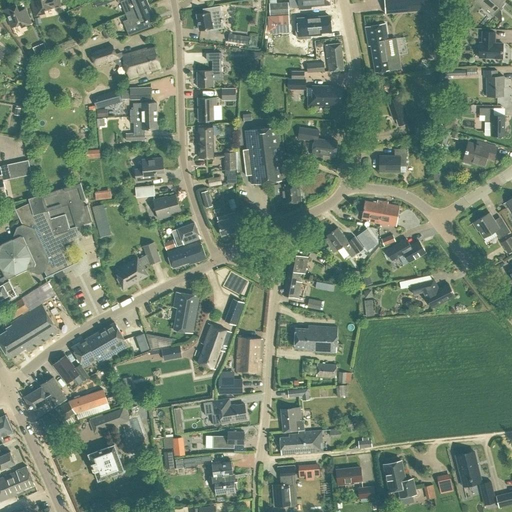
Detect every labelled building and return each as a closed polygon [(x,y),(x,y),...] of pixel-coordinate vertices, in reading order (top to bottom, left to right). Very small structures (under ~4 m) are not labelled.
[(31,0),(35,15),(46,13),(45,10),(54,7),(62,5),(60,0),(31,0)] [(120,2),(126,14),(148,5),(146,0),(117,0),(118,3),(120,2)] [(297,0),(298,9),(311,8),(310,6),(329,5),(328,0),(297,0)] [(408,10),(440,7),(438,0),(382,0),(384,13),(408,11),(408,10)] [(476,0),(493,13),(502,21),(501,10),(500,9),(502,6),(502,7),(505,3),(503,1),(503,0),(476,0)] [(289,14),(288,2),(269,4),(270,15),(289,14)] [(32,23),(25,8),(19,11),(16,4),(4,9),(12,27),(20,24),(21,27),(32,23)] [(123,21),(129,35),(149,27),(147,20),(154,18),(148,5),(126,14),(128,19),(123,21)] [(203,13),(196,14),(199,30),(205,29),(206,31),(212,30),(212,28),(222,27),(221,22),(222,22),(222,18),(221,19),(220,15),(221,15),(219,6),(202,9),(203,13)] [(290,31),(289,15),(268,16),(269,33),(290,31)] [(330,16),(297,19),(299,36),(299,37),(310,36),(310,34),(311,34),(321,34),(321,32),(331,31),(330,16)] [(385,23),(365,27),(368,46),(371,45),(375,72),(401,68),(399,55),(396,38),(388,39),(385,23)] [(482,31),(482,42),(480,42),(479,57),(502,58),(503,43),(495,43),(495,32),(482,31)] [(229,34),(227,41),(247,44),(249,36),(229,34)] [(327,58),(329,71),(344,69),(341,43),(325,44),(327,58)] [(125,64),(129,78),(151,72),(150,70),(160,67),(155,48),(147,50),(147,48),(122,55),(121,52),(115,54),(113,45),(91,52),(94,64),(114,58),(115,63),(120,65),(125,64)] [(212,70),(197,70),(197,86),(213,86),(213,80),(222,79),(221,52),(207,53),(207,60),(212,60),(212,70)] [(323,62),(306,64),(307,72),(324,71),(323,62)] [(497,76),(497,70),(484,70),(484,77),(486,77),(487,96),(502,96),(502,83),(504,83),(503,76),(497,76)] [(292,71),(292,79),(304,79),(304,71),(292,71)] [(305,79),(304,79),(292,79),(288,79),(288,89),(305,89),(305,79)] [(341,103),(341,87),(331,87),(325,87),(325,86),(313,86),(312,97),(308,97),(308,105),(333,105),(333,103),(341,103)] [(151,88),(130,88),(130,99),(151,98),(151,88)] [(222,89),(222,100),(235,100),(235,88),(222,89)] [(106,95),(99,97),(98,95),(93,97),(96,108),(122,101),(119,90),(106,93),(106,95)] [(407,114),(401,96),(387,101),(393,119),(396,118),(399,126),(407,123),(404,115),(407,114)] [(216,98),(198,98),(198,121),(213,120),(213,106),(216,105),(216,98)] [(131,109),(131,116),(142,115),(157,115),(156,102),(141,103),(133,103),(134,109),(131,109)] [(242,107),(244,121),(252,120),(250,106),(242,107)] [(97,108),(97,117),(108,116),(107,107),(97,108)] [(486,135),(491,135),(497,135),(497,136),(498,138),(501,138),(502,136),(502,135),(504,135),(504,115),(494,115),(494,108),(480,108),(479,115),(485,115),(485,122),(485,133),(486,135)] [(126,134),(126,140),(145,139),(145,133),(144,133),(144,128),(157,128),(157,115),(142,115),(131,116),(131,123),(133,123),(134,134),(126,134)] [(100,128),(109,127),(108,118),(100,119),(100,128)] [(418,121),(407,125),(410,131),(421,127),(418,121)] [(252,184),(279,181),(280,181),(285,180),(285,179),(278,126),(245,130),(247,149),(243,150),(246,175),(251,175),(252,184)] [(199,157),(213,157),(213,127),(199,127),(199,157)] [(319,130),(299,127),(298,138),(313,141),(311,155),(322,157),(323,155),(335,156),(337,141),(318,139),(319,130)] [(493,159),(497,147),(483,143),(482,146),(468,142),(463,161),(471,163),(472,161),(484,165),(487,157),(493,159)] [(394,148),(394,155),(379,155),(379,170),(399,171),(400,165),(406,165),(406,148),(393,147),(393,148),(394,148)] [(235,169),(235,152),(224,152),(225,170),(235,169)] [(134,168),(135,180),(157,178),(156,171),(164,171),(163,156),(141,158),(142,167),(134,168)] [(287,157),(286,165),(302,169),(304,160),(287,157)] [(21,161),(24,175),(31,174),(28,160),(21,161)] [(7,164),(10,178),(24,175),(21,161),(7,164)] [(2,174),(0,174),(0,197),(7,196),(3,180),(10,178),(7,164),(0,166),(2,174)] [(220,176),(208,178),(209,185),(221,183),(220,176)] [(285,180),(280,181),(279,181),(280,184),(274,185),(276,194),(283,193),(284,202),(285,202),(286,204),(291,203),(292,201),(301,200),(298,182),(287,183),(287,179),(285,179),(285,180)] [(79,236),(76,226),(92,221),(87,205),(84,205),(83,200),(85,199),(80,182),(40,194),(28,198),(30,202),(16,209),(15,206),(14,206),(21,223),(22,224),(17,227),(12,238),(2,243),(2,244),(0,244),(0,266),(1,269),(5,276),(0,278),(0,304),(10,299),(10,298),(6,291),(12,288),(9,281),(8,278),(26,269),(38,273),(44,271),(46,276),(44,277),(44,278),(78,262),(77,261),(72,264),(63,244),(79,236)] [(135,186),(136,196),(155,194),(154,184),(135,186)] [(207,190),(201,191),(206,207),(212,205),(207,190)] [(162,196),(153,199),(158,217),(173,213),(172,212),(180,209),(176,194),(162,197),(162,196)] [(228,199),(231,208),(237,206),(234,197),(228,199)] [(373,222),(380,224),(384,201),(377,200),(376,203),(365,201),(362,217),(369,219),(369,222),(373,222)] [(380,224),(396,226),(400,206),(388,204),(388,202),(384,201),(380,224)] [(218,222),(221,236),(239,231),(234,212),(217,217),(218,221),(218,222)] [(479,230),(484,238),(495,231),(499,238),(510,232),(502,219),(496,223),(489,212),(473,223),(478,231),(479,230)] [(194,223),(171,231),(177,246),(183,244),(200,238),(194,223)] [(351,257),(363,248),(354,236),(347,241),(337,227),(326,235),(327,237),(324,239),(330,247),(333,244),(337,250),(342,246),(351,257)] [(367,229),(357,236),(367,250),(377,243),(367,229)] [(395,241),(393,234),(381,239),(384,245),(395,241)] [(501,243),(507,253),(511,250),(511,240),(510,237),(501,243)] [(175,246),(173,239),(164,243),(166,249),(175,246)] [(384,250),(391,262),(405,254),(409,262),(425,252),(419,241),(407,248),(402,240),(384,250)] [(206,258),(200,241),(166,252),(172,267),(188,262),(188,264),(206,258)] [(144,245),(147,254),(138,259),(138,257),(116,270),(119,276),(116,278),(123,289),(148,275),(142,265),(149,262),(150,263),(159,260),(153,242),(144,245)] [(72,244),(68,246),(73,261),(77,259),(72,244)] [(367,256),(362,251),(358,255),(362,260),(367,256)] [(291,254),(288,270),(301,272),(305,273),(308,257),(291,254)] [(284,295),(298,298),(301,282),(299,281),(301,272),(288,270),(284,295)] [(424,293),(431,307),(455,296),(449,283),(439,288),(434,279),(411,284),(413,291),(422,289),(424,293)] [(174,330),(192,333),(199,296),(176,291),(174,307),(178,308),(173,330),(174,330)] [(265,305),(266,295),(259,294),(258,304),(265,305)] [(309,297),(307,306),(320,308),(322,300),(309,297)] [(7,308),(14,318),(28,309),(22,298),(7,308)] [(225,321),(235,325),(244,302),(233,298),(225,321)] [(364,300),(366,316),(373,315),(371,299),(364,300)] [(0,334),(0,342),(9,358),(26,348),(28,351),(59,331),(42,303),(11,323),(12,324),(6,328),(7,330),(0,334)] [(74,346),(72,347),(82,364),(94,358),(97,363),(128,345),(115,322),(83,340),(74,346)] [(198,362),(215,368),(222,350),(224,350),(231,331),(208,323),(201,343),(205,344),(198,362)] [(295,329),(294,347),(307,347),(306,350),(313,351),(313,352),(336,353),(337,327),(308,325),(308,329),(295,329)] [(143,333),(136,336),(141,351),(149,349),(143,333)] [(151,349),(159,347),(157,337),(148,339),(151,349)] [(237,370),(256,371),(257,359),(261,359),(262,338),(238,337),(237,349),(239,349),(237,370)] [(164,359),(182,356),(180,346),(162,349),(164,359)] [(75,368),(66,355),(53,365),(67,383),(78,375),(83,381),(89,376),(80,364),(75,368)] [(316,376),(336,377),(337,364),(317,363),(316,376)] [(337,381),(351,383),(352,372),(339,370),(337,381)] [(24,397),(36,417),(66,399),(53,377),(40,385),(41,386),(24,397)] [(123,378),(125,388),(133,387),(131,377),(123,378)] [(218,378),(218,393),(241,393),(241,378),(218,378)] [(72,399),(78,418),(109,408),(103,388),(100,389),(98,382),(79,388),(81,396),(72,399)] [(348,394),(347,384),(336,385),(337,395),(348,394)] [(288,396),(302,395),(302,399),(310,399),(308,387),(287,389),(288,396)] [(210,401),(203,402),(205,415),(212,414),(213,424),(221,423),(246,418),(243,403),(230,405),(228,398),(223,399),(210,401)] [(76,413),(69,401),(43,417),(49,428),(76,413)] [(132,412),(132,411),(130,411),(124,408),(123,408),(90,420),(94,432),(128,420),(131,413),(132,412)] [(284,432),(304,430),(303,420),(296,420),(295,408),(281,410),(284,432)] [(0,438),(2,438),(1,436),(13,431),(6,414),(0,416),(0,438)] [(280,437),(281,454),(323,451),(322,430),(314,430),(298,431),(298,433),(292,434),(292,436),(280,437)] [(228,431),(228,435),(213,435),(213,447),(228,447),(234,447),(234,444),(244,444),(244,431),(228,431)] [(173,437),(175,456),(183,455),(181,437),(173,437)] [(124,470),(114,444),(89,454),(98,480),(124,470)] [(0,468),(1,470),(16,463),(10,450),(1,454),(0,450),(0,468)] [(475,451),(456,456),(463,485),(482,481),(475,451)] [(182,458),(183,468),(195,467),(195,464),(202,464),(202,460),(211,459),(211,455),(182,458)] [(232,461),(212,463),(216,494),(236,492),(232,461)] [(406,480),(402,461),(384,465),(390,491),(399,489),(401,497),(416,494),(413,479),(406,480)] [(294,485),(293,485),(292,475),(295,475),(294,466),(278,467),(279,470),(280,470),(281,482),(283,482),(283,484),(273,485),(275,506),(291,504),(290,501),(295,500),(294,485)] [(336,470),(338,485),(353,483),(353,481),(362,480),(361,467),(336,470)] [(0,487),(0,502),(37,490),(30,468),(8,475),(11,484),(0,487)] [(440,481),(442,489),(454,485),(452,478),(440,481)] [(494,497),(491,481),(484,482),(488,498),(494,497)] [(358,486),(359,498),(375,496),(374,484),(358,486)] [(426,488),(430,499),(439,495),(435,484),(426,488)] [(511,492),(496,496),(499,507),(511,504),(511,492)]
